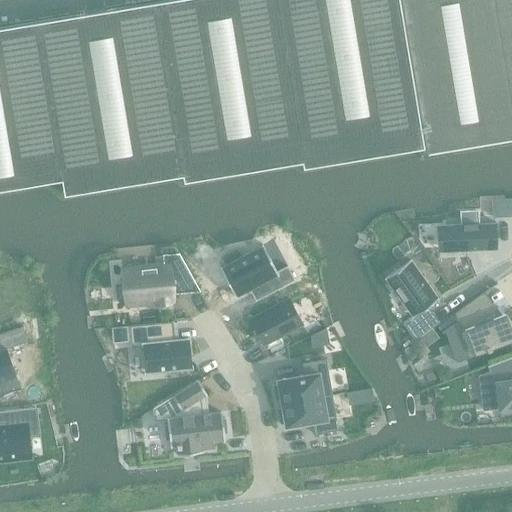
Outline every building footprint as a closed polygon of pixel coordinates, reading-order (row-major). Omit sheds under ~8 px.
[(0,189),(62,179),(65,194),(159,178),(183,174),(184,180),(303,160),(304,166),(427,145),(428,151),(511,137),(511,0),(168,0),(159,1),(0,28),(0,189)] [(511,216),(511,198),(491,199),(492,217),(511,216)] [(498,226),(450,230),(453,257),(500,253),(498,226)] [(221,266),(219,266),(236,297),(237,297),(236,295),(256,284),(263,297),(295,280),(287,266),(276,272),(262,244),(261,245),(262,246),(242,257),(237,249),(221,257),(226,265),(221,268),(221,266)] [(200,292),(179,254),(162,255),(163,265),(138,267),(138,264),(127,265),(127,269),(122,269),(123,284),(116,285),(118,300),(125,300),(125,305),(157,302),(157,304),(169,302),(168,301),(173,300),(172,294),(200,292)] [(410,260),(385,278),(409,312),(400,319),(414,340),(439,322),(427,306),(437,299),(410,260)] [(0,324),(29,315),(20,288),(3,294),(0,285),(0,324)] [(456,321),(444,330),(457,363),(461,361),(509,343),(505,332),(510,328),(501,316),(493,321),(478,300),(486,295),(484,292),(453,314),(456,321)] [(288,299),(250,319),(264,344),(302,324),(288,299)] [(172,321),(129,326),(131,348),(144,346),(146,371),(190,367),(187,340),(174,341),(172,321)] [(0,381),(16,376),(6,349),(27,341),(22,326),(0,333),(0,381)] [(490,372),(479,376),(483,411),(499,410),(504,409),(511,408),(511,356),(498,361),(488,365),(490,372)] [(278,385),(274,385),(277,399),(281,398),(281,403),(334,395),(328,359),(304,363),(306,374),(277,379),(278,385)] [(199,380),(154,408),(156,421),(168,419),(168,425),(165,426),(167,440),(170,439),(171,446),(177,445),(178,455),(204,452),(203,449),(216,447),(215,440),(226,439),(225,433),(228,432),(226,418),(223,418),(222,412),(203,414),(201,399),(208,395),(199,380)] [(282,409),(278,409),(281,423),(285,422),(286,428),(314,423),(316,435),(340,431),(334,395),(281,403),(282,409)] [(0,460),(30,458),(28,437),(39,435),(36,409),(0,412),(0,460)]
